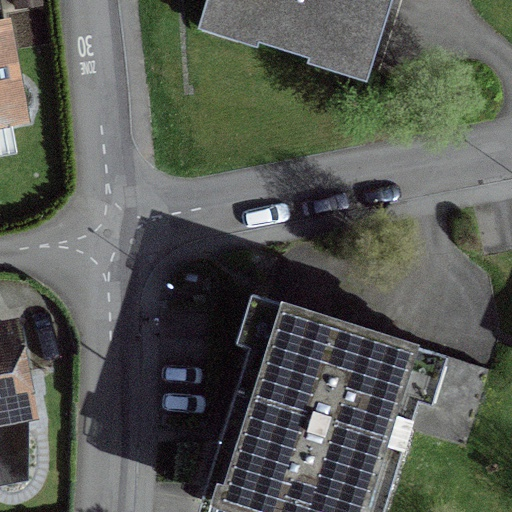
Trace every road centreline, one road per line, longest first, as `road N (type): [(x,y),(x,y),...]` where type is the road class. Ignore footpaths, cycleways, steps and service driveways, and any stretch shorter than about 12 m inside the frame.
road 1 (residential): [(511,148),(104,234)]
road 2 (residential): [(98,511),(104,234)]
road 3 (residential): [(104,234),(84,0)]
